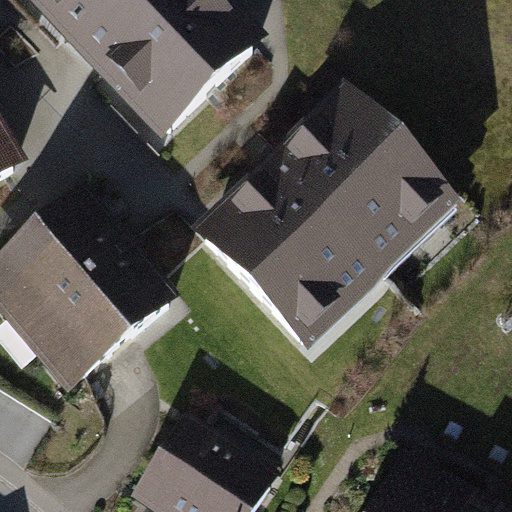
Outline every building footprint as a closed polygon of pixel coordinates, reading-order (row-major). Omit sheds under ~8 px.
[(206,0),(29,0),(164,138),(255,50),(206,0)] [(456,213),(351,104),(204,244),(309,353),(456,213)] [(0,126),(0,197),(32,178),(0,126)] [(0,264),(0,301),(69,388),(170,308),(83,199),(0,264)] [(138,494),(164,511),(258,511),(277,483),(184,423),(138,494)] [(373,511),(442,511),(389,484),(373,511)]
